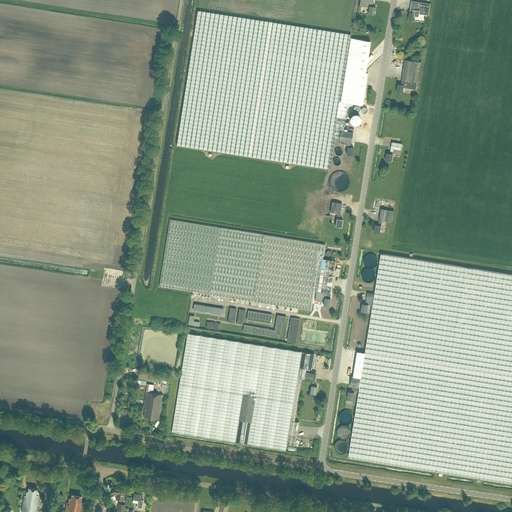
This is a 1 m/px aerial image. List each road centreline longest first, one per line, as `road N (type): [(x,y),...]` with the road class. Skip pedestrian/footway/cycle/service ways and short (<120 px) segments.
road 1 (residential): [(320,468),(394,0)]
road 2 (unclassified): [(109,428),(181,0)]
road 3 (unclassified): [(382,511),(102,468)]
road 4 (unclassified): [(320,468),(165,445),(109,428)]
road 5 (unclassified): [(511,499),(320,468)]
road 6 (unknown): [(344,321),(193,295)]
